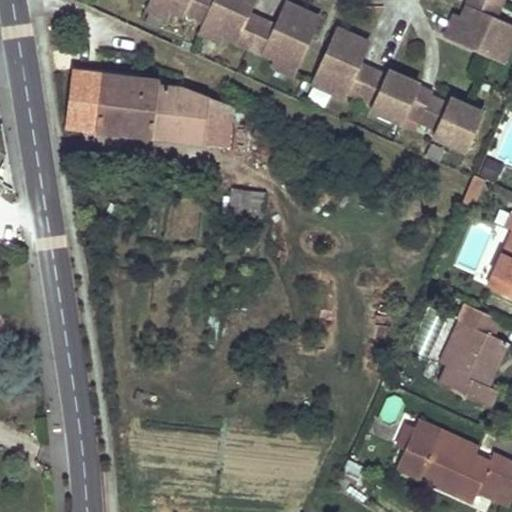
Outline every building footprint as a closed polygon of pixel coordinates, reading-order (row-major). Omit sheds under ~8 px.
[(156,0),(151,13),(169,21),(173,13),(185,19),(189,10),(199,14),(205,0),(156,0)] [(208,19),(216,0),(205,0),(199,14),(208,19)] [(322,16),(287,0),(277,25),(249,12),(254,0),(216,0),(208,19),(200,36),(220,45),(224,37),(275,60),(272,67),(295,77),(309,45),(301,41),(304,33),(312,37),(322,16)] [(511,0),(468,0),(468,3),(476,6),(470,21),(461,17),(454,14),(445,35),(473,47),(475,41),(486,46),(484,51),(506,61),(511,46),(511,23),(498,18),(505,0),(511,0)] [(476,6),(468,3),(461,17),(470,21),(476,6)] [(466,150),(482,111),(469,105),(466,113),(440,103),(429,98),(431,93),(416,87),(418,83),(404,77),(401,84),(385,77),(388,71),(362,60),(371,39),(339,25),(331,45),(340,48),(337,55),(328,51),(314,86),(338,96),(343,98),(347,90),(377,103),(374,111),(401,122),(404,115),(438,129),(435,137),(466,150)] [(301,41),(309,45),(312,37),(304,33),(301,41)] [(475,41),(473,47),(484,51),(486,46),(475,41)] [(340,48),(331,45),(328,51),(337,55),(340,48)] [(66,125),(153,136),(159,86),(159,81),(72,71),(69,94),(66,125)] [(401,84),(404,77),(388,71),(385,77),(401,84)] [(159,86),(153,136),(204,143),(209,100),(182,89),(159,86)] [(466,113),(469,105),(443,95),(440,103),(466,113)] [(209,100),(204,143),(228,146),(232,108),(209,100)] [(478,175),(475,174),(462,203),(472,208),(486,179),(478,175)] [(266,192),(231,189),(228,224),(262,227),(266,192)] [(511,231),(488,285),(511,295),(511,231)] [(459,319),(467,323),(447,365),(440,383),(490,407),(499,389),(490,386),(498,367),(509,342),(495,335),(500,322),(465,306),(459,319)] [(459,319),(440,361),(447,365),(467,323),(459,319)] [(406,448),(396,467),(473,502),(482,482),(498,489),(511,460),(501,455),(495,452),(491,459),(477,453),(480,444),(419,418),(416,426),(407,422),(397,445),(406,448)] [(511,460),(498,489),(511,494),(511,460)] [(368,469),(353,461),(344,478),(359,486),(368,469)]
